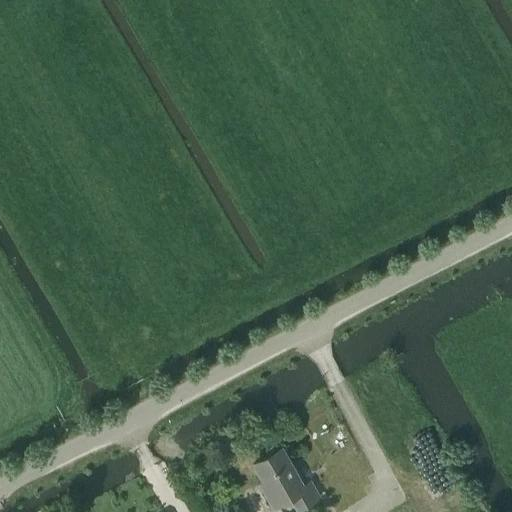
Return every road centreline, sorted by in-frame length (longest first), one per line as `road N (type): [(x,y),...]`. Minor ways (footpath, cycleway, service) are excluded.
road 1 (unclassified): [(0,490),(511,227)]
road 2 (unknown): [(307,332),(383,485),(373,511)]
